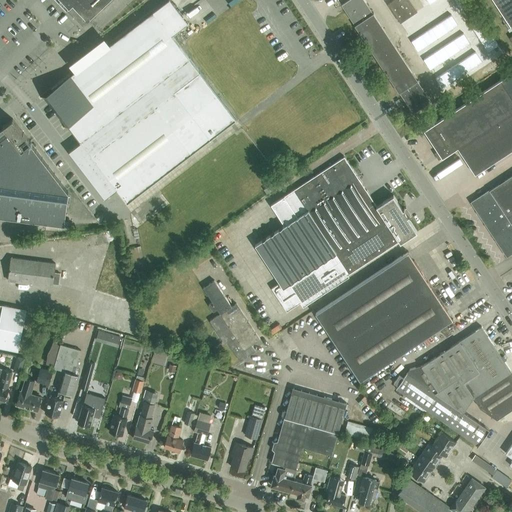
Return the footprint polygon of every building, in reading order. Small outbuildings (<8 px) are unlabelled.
[(188,23),(170,0),(167,0),(104,48),(89,60),(44,94),(80,142),(69,151),(104,198),(116,189),(127,203),(236,119),(172,35),(188,23)] [(62,0),(69,7),(73,3),(88,19),(107,0),(62,0)] [(431,101),(428,96),(417,81),(418,80),(373,13),(372,13),(363,0),(348,0),(341,5),(355,25),(354,26),(399,93),(413,113),(431,101)] [(408,17),(412,15),(417,11),(409,0),(392,0),(387,4),(400,23),(401,22),(407,32),(415,27),(408,17)] [(467,0),(457,0),(455,2),(461,12),(471,5),(467,0)] [(511,0),(492,0),(511,29),(511,35),(509,37),(511,41),(511,0)] [(471,5),(461,12),(468,22),(478,15),(471,5)] [(451,14),(441,21),(448,31),(458,24),(451,14)] [(478,15),(468,22),(474,32),(484,25),(478,15)] [(441,21),(431,28),(438,38),(448,31),(441,21)] [(484,25),(474,32),(481,42),(491,35),(484,25)] [(431,28),(421,34),(428,44),(438,38),(431,28)] [(463,33),(453,39),(460,49),(470,43),(463,33)] [(421,34),(411,41),(418,51),(428,44),(421,34)] [(491,35),(481,42),(488,52),(498,45),(491,35)] [(453,39),(443,46),(450,56),(460,49),(453,39)] [(443,46),(433,53),(440,63),(450,56),(443,46)] [(475,51),(465,58),(472,68),(482,61),(475,51)] [(433,53),(423,59),(430,69),(440,63),(433,53)] [(465,58),(455,64),(462,74),(472,68),(465,58)] [(455,64),(445,71),(452,81),(462,74),(455,64)] [(445,71),(435,78),(442,88),(452,81),(445,71)] [(511,149),(511,73),(434,125),(433,124),(424,130),(438,151),(434,153),(438,160),(442,157),(452,151),(451,151),(457,147),(475,174),(511,149)] [(0,217),(64,228),(69,194),(31,143),(31,142),(12,118),(3,126),(8,132),(0,138),(0,217)] [(400,243),(417,232),(393,195),(376,206),(344,156),(270,205),(284,225),(255,244),(279,282),(271,288),(286,311),(300,302),(303,307),(349,277),(348,275),(399,241),(400,243)] [(284,182),(293,176),(291,172),(282,178),(284,182)] [(511,175),(490,190),(490,189),(471,202),(507,256),(511,252),(511,175)] [(135,277),(146,275),(139,246),(129,248),(135,277)] [(360,380),(452,319),(407,252),(315,313),(360,380)] [(12,258),(9,281),(53,286),(53,284),(59,285),(61,273),(55,272),(56,263),(12,258)] [(231,306),(214,280),(203,287),(212,302),(208,304),(213,311),(217,309),(220,314),(209,321),(225,344),(228,342),(240,361),(255,350),(251,344),(259,338),(236,303),(231,306)] [(0,346),(17,350),(26,310),(0,304),(0,346)] [(409,368),(406,373),(403,378),(398,374),(392,383),(397,386),(395,388),(477,445),(488,429),(463,412),(473,397),(480,407),(496,419),(511,408),(511,373),(503,361),(506,359),(503,355),(501,356),(481,326),(421,365),(409,368)] [(124,347),(140,350),(142,342),(126,339),(124,347)] [(57,356),(55,362),(53,368),(64,371),(56,397),(50,395),(44,413),(58,417),(65,392),(73,394),(78,375),(74,373),(80,350),(60,344),(57,356)] [(53,370),(40,367),(36,381),(49,384),(53,370)] [(7,387),(12,372),(0,368),(0,399),(5,401),(9,387),(7,387)] [(93,370),(86,369),(81,388),(88,390),(93,370)] [(145,376),(136,374),(132,391),(140,393),(145,376)] [(26,376),(23,386),(21,392),(19,391),(16,404),(26,407),(26,409),(29,410),(32,409),(37,410),(41,397),(30,394),(35,378),(26,376)] [(346,403),(293,387),(287,411),(284,411),(282,412),(281,415),(282,417),(285,418),(278,441),(273,442),(271,448),(275,452),(272,462),(285,466),(285,468),(277,466),(275,474),(274,474),(271,485),(291,491),(294,479),(293,479),(302,447),(331,455),(346,403)] [(142,401),(144,401),(137,426),(136,425),(132,438),(149,443),(153,430),(150,429),(153,418),(151,417),(155,404),(155,405),(159,393),(146,389),(142,401)] [(82,405),(78,422),(90,425),(93,415),(94,416),(100,417),(104,400),(85,395),(82,405)] [(119,406),(121,407),(119,416),(114,414),(109,431),(111,432),(112,433),(115,434),(116,433),(122,435),(126,418),(128,409),(131,398),(123,395),(121,402),(120,401),(119,406)] [(265,406),(255,403),(251,415),(245,434),(256,438),(262,419),(261,418),(265,406)] [(191,425),(194,413),(187,411),(184,423),(191,425)] [(194,431),(198,432),(195,443),(194,442),(190,455),(207,460),(211,447),(203,445),(205,434),(206,435),(209,423),(197,419),(194,431)] [(370,440),(374,428),(348,421),(344,433),(370,440)] [(179,451),(182,440),(177,439),(180,428),(171,425),(168,436),(167,436),(163,447),(179,451)] [(436,439),(451,449),(456,442),(441,431),(436,439)] [(446,457),(451,449),(436,439),(431,445),(444,453),(443,455),(446,457)] [(364,451),(366,445),(357,442),(356,448),(364,451)] [(444,453),(431,445),(428,442),(423,450),(439,461),(443,455),(444,453)] [(250,457),(253,448),(235,443),(232,454),(234,455),(231,466),(244,470),(248,457),(250,457)] [(366,445),(364,451),(373,453),(372,454),(380,456),(382,449),(366,445)] [(434,467),(439,461),(423,450),(418,457),(434,467)] [(369,465),(372,453),(364,451),(361,463),(369,465)] [(493,474),(496,469),(486,462),(474,455),(471,459),(493,474)] [(429,474),(434,467),(418,457),(413,464),(429,474)] [(25,483),(31,466),(18,462),(12,479),(19,481),(18,488),(22,490),(25,483)] [(355,479),(359,467),(350,464),(346,476),(355,479)] [(424,482),(429,474),(413,464),(408,471),(424,482)] [(314,477),(324,480),(327,470),(317,467),(314,477)] [(496,469),(493,474),(491,477),(506,487),(511,480),(496,469)] [(54,489),(59,475),(43,470),(38,486),(48,489),(45,497),(51,499),(53,493),(54,489)] [(294,479),(291,491),(298,493),(296,497),(304,499),(305,495),(308,496),(311,484),(309,484),(311,476),(304,474),(302,482),(294,479)] [(375,497),(379,482),(375,481),(376,480),(363,476),(359,489),(361,489),(358,501),(369,504),(371,496),(375,497)] [(85,494),(88,483),(71,478),(66,497),(86,503),(88,494),(85,494)] [(464,489),(477,498),(484,487),(471,478),(464,489)] [(397,495),(411,504),(421,489),(408,479),(397,495)] [(327,490),(329,491),(326,501),(328,501),(328,503),(332,504),(332,503),(342,505),(345,495),(340,493),(342,483),(330,480),(327,490)] [(112,511),(113,511),(111,511),(113,504),(114,504),(117,491),(111,489),(111,488),(104,486),(104,487),(102,487),(98,500),(106,502),(104,509),(103,509),(102,511),(112,511)] [(411,504),(422,511),(424,511),(435,498),(421,489),(411,504)] [(469,509),(477,498),(464,489),(456,500),(471,510),(469,509)] [(146,500),(128,495),(124,506),(137,510),(136,511),(145,511),(147,507),(145,506),(146,500)] [(424,511),(444,511),(448,507),(435,498),(424,511)] [(469,511),(471,510),(456,500),(456,499),(449,508),(454,511),(469,511)] [(21,511),(24,505),(12,502),(8,511),(21,511)] [(57,502),(53,511),(68,511),(70,506),(57,502)] [(52,511),(55,504),(49,503),(46,511),(52,511)]
